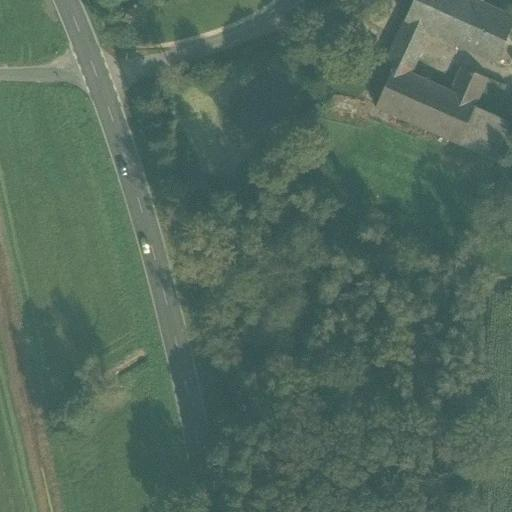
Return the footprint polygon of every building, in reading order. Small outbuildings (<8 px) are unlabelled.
[(483,0),(414,0),(397,38),(421,49),(428,33),(462,48),(481,5),(483,0)] [(511,23),(511,19),(481,5),(462,48),(495,62),(511,23)] [(421,49),(397,38),(385,66),(391,69),(392,67),(409,75),(421,49)] [(409,75),(392,67),(391,69),(374,107),(457,144),(473,107),(475,104),(449,93),(409,75)] [(485,80),(460,69),(449,93),(475,104),(485,80)] [(511,124),(473,107),(457,144),(494,161),(511,124)]
